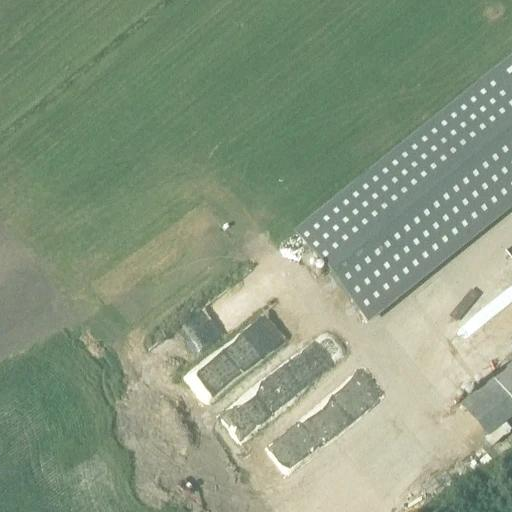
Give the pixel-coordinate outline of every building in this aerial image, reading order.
[(511,206),(511,64),(298,237),(367,323),(511,206)] [(279,266),(269,274),(299,313),(309,305),(279,266)] [(490,271),(387,355),(407,380),(450,344),(460,358),(495,329),(485,318),(511,297),(490,271)] [(274,302),(259,282),(236,297),(250,318),(274,302)] [(511,321),(427,387),(445,410),(489,376),(487,374),(511,354),(511,321)] [(511,365),(493,381),(511,404),(511,365)]
